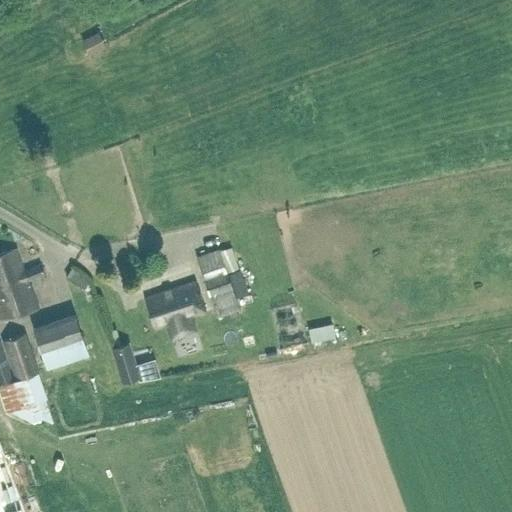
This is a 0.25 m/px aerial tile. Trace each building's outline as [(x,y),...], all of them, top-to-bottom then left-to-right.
[(97,29),(80,38),(88,53),(105,44),(97,29)] [(0,251),(0,315),(1,318),(36,306),(26,280),(44,273),(40,261),(22,268),(15,246),(0,251)] [(218,247),(195,255),(216,314),(239,306),(218,247)] [(82,287),(88,277),(71,266),(65,275),(82,287)] [(204,309),(194,280),(145,296),(154,325),(204,309)] [(32,325),(39,346),(46,369),(89,354),(75,310),(32,325)] [(33,412),(29,403),(45,397),(23,332),(0,339),(0,338),(0,394),(5,411),(10,409),(22,415),(33,412)] [(121,380),(134,376),(159,369),(156,356),(134,363),(127,341),(111,346),(121,380)]
